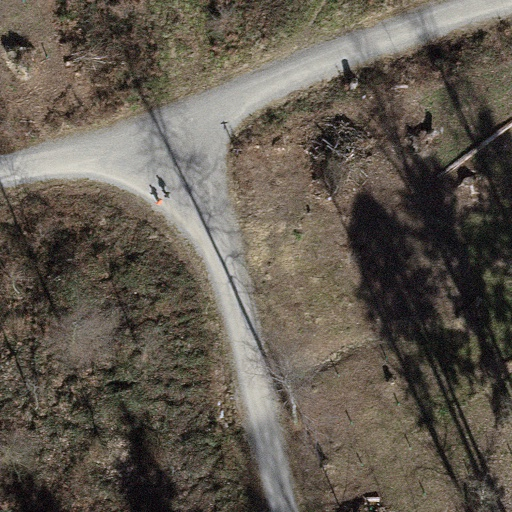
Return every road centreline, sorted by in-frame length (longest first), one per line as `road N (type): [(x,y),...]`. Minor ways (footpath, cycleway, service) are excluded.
road 1 (track): [(283,511),(222,201),(192,114)]
road 2 (track): [(192,114),(442,18),(511,2)]
road 3 (track): [(0,168),(192,114)]
